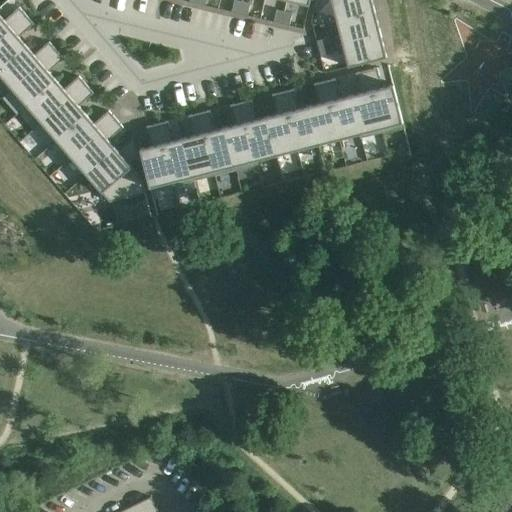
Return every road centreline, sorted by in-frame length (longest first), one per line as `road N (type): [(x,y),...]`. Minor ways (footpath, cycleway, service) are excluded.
road 1 (residential): [(82,13),(143,83),(254,54)]
road 2 (residential): [(82,13),(254,54)]
